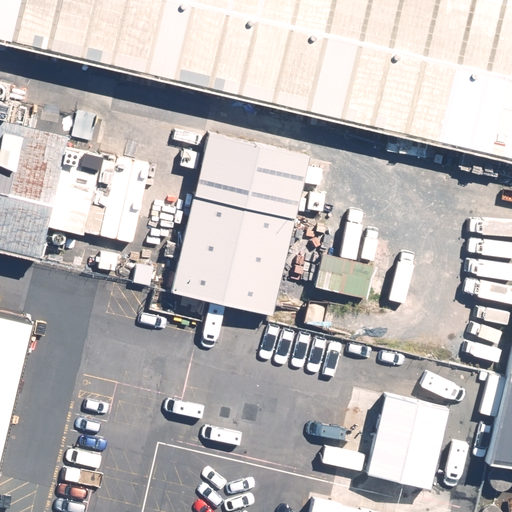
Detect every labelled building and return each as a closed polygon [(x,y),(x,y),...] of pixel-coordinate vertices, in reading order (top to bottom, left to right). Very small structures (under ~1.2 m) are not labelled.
[(511,0),(0,0),(0,39),(511,162),(511,0)] [(69,136),(0,119),(0,250),(39,260),(69,136)] [(272,313),(308,155),(207,132),(170,290),(272,313)] [(0,443),(30,320),(0,312),(0,443)] [(511,349),(486,465),(511,468),(511,349)] [(447,406),(384,391),(366,472),(429,486),(447,406)] [(389,511),(313,494),(308,511),(389,511)]
